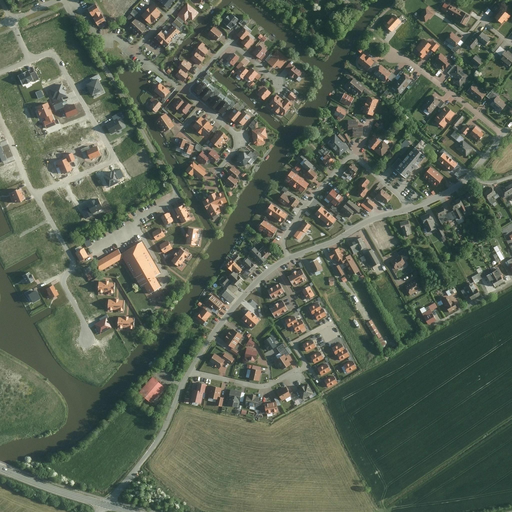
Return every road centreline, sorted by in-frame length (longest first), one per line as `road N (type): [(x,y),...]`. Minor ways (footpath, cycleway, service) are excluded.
road 1 (residential): [(33,194),(77,266),(58,277),(87,340)]
road 2 (residential): [(116,159),(54,50),(28,60)]
road 3 (residential): [(394,56),(503,135)]
road 4 (residential): [(409,209),(288,258)]
road 5 (residential): [(182,90),(228,42),(278,81)]
road 6 (residential): [(288,258),(290,225),(354,159)]
